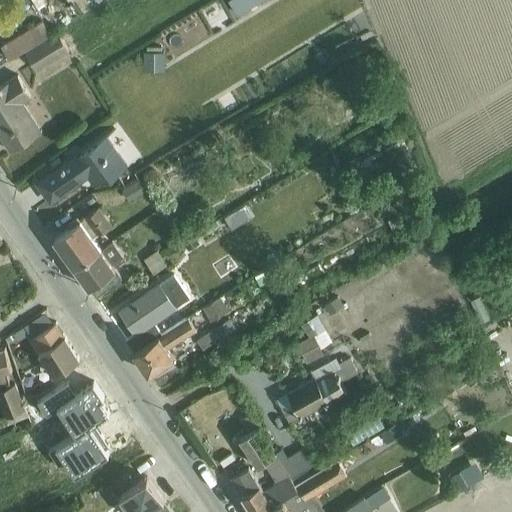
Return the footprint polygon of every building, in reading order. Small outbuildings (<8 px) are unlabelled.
[(30,0),(43,20),(2,45),(10,59),(26,51),(52,34),(49,29),(60,22),(46,0),(30,0)] [(228,0),(237,15),(262,0),(228,0)] [(203,11),(209,31),(228,25),(222,4),(203,11)] [(52,34),(26,51),(38,69),(70,50),(57,31),(52,34)] [(147,52),(144,52),(144,71),(165,71),(165,52),(162,52),(162,47),(147,47),(147,52)] [(325,48),(311,56),(317,67),(331,59),(325,48)] [(19,76),(0,86),(0,131),(11,148),(10,149),(11,150),(43,130),(24,101),(32,96),(19,76)] [(108,134),(40,182),(52,199),(87,174),(94,184),(110,172),(113,175),(129,163),(108,134)] [(168,176),(176,190),(202,175),(195,162),(168,176)] [(141,178),(123,189),(129,201),(148,190),(141,178)] [(245,205),(224,217),(228,223),(231,229),(252,217),(247,209),(245,205)] [(71,227),(55,238),(65,253),(75,267),(102,248),(94,237),(112,223),(99,206),(81,219),(78,215),(68,223),(71,227)] [(102,248),(75,267),(90,287),(97,297),(111,287),(112,287),(121,280),(123,276),(115,266),(126,258),(117,245),(114,241),(102,248)] [(158,249),(144,259),(155,273),(168,264),(158,249)] [(175,273),(121,310),(136,332),(127,339),(135,351),(163,334),(155,322),(190,295),(175,273)] [(338,296),(325,304),(331,315),(345,306),(338,296)] [(221,297),(203,309),(211,322),(229,310),(221,297)] [(309,336),(291,346),(296,355),(303,352),(307,362),(324,354),(321,348),(333,341),(318,314),(302,324),(309,336)] [(163,334),(135,351),(149,373),(175,356),(168,347),(197,330),(189,317),(163,334)] [(216,326),(197,339),(203,348),(235,327),(229,318),(217,327),(216,326)] [(57,322),(31,338),(55,375),(57,373),(80,358),(61,328),(57,322)] [(6,346),(0,347),(0,385),(10,383),(7,373),(13,371),(6,346)] [(315,377),(276,398),(290,421),(329,401),(329,403),(347,393),(340,380),(358,371),(350,356),(340,361),(337,356),(312,369),(315,377)] [(64,404),(33,423),(44,446),(65,434),(58,422),(79,407),(82,412),(105,397),(80,358),(57,373),(60,378),(54,382),(65,399),(62,401),(64,404)] [(0,405),(5,418),(0,420),(0,428),(29,418),(16,383),(0,389),(0,405)] [(249,465),(231,476),(251,507),(253,511),(280,511),(270,496),(296,481),(278,452),(260,424),(252,411),(241,417),(249,431),(240,437),(258,464),(264,461),(277,481),(264,488),(249,465)] [(358,440),(385,428),(379,415),(352,427),(358,440)] [(283,448),(278,452),(296,481),(319,467),(306,445),(288,456),(283,448)] [(296,481),(270,496),(280,511),(286,511),(302,502),(298,495),(328,478),(321,466),(319,467),(296,481)] [(174,511),(148,477),(125,494),(138,511),(174,511)] [(338,511),(367,511),(373,508),(372,507),(391,494),(384,484),(365,497),(364,495),(338,511)] [(286,511),(312,511),(308,505),(305,507),(302,502),(286,511)]
